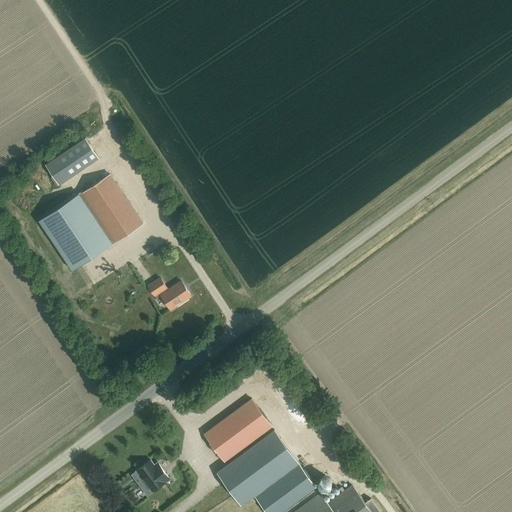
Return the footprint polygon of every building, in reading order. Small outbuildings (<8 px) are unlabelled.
[(58,184),(98,158),(85,138),(45,164),(58,184)] [(110,174),(82,193),(81,193),(114,242),(142,223),(110,174)] [(82,193),(81,192),(39,220),(72,270),(114,242),(81,193),(82,193)] [(170,309),(191,296),(181,280),(168,289),(160,277),(148,285),(155,295),(159,292),(170,309)] [(257,300),(263,293),(259,289),(253,296),(257,300)] [(269,364),(262,354),(257,358),(264,368),(269,364)] [(251,398),(237,408),(204,433),(225,461),(272,426),(251,398)] [(256,496),(299,464),(274,430),(217,472),(241,504),(254,494),(256,496)] [(137,471),(132,474),(138,482),(142,479),(152,492),(169,478),(158,463),(154,465),(150,460),(136,470),(137,471)] [(280,511),(316,486),(299,464),(256,496),(267,511),(280,511)] [(315,464),(307,471),(314,479),(322,471),(315,464)] [(326,476),(325,476),(324,476),(323,477),(322,477),(321,478),(320,478),(319,479),(319,480),(318,481),(318,482),(318,483),(318,484),(318,485),(318,486),(319,486),(319,487),(320,488),(321,489),(322,489),(323,490),(324,490),(325,490),(326,490),(327,490),(328,489),(329,489),(329,488),(330,487),(331,486),(331,485),(332,484),(332,483),(331,482),(331,481),(331,480),(330,479),(329,478),(328,477),(327,477),(326,476)] [(371,511),(352,485),(316,511),(371,511)]
